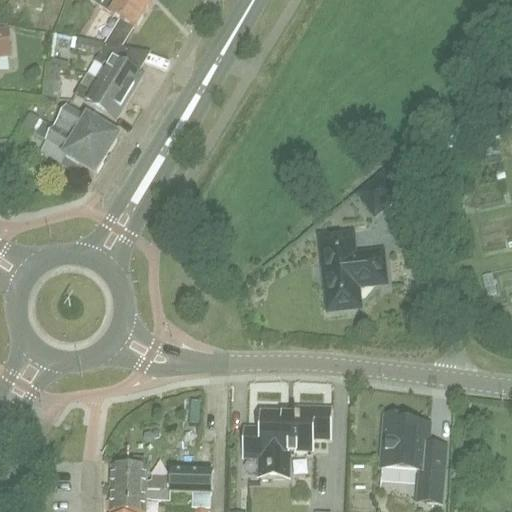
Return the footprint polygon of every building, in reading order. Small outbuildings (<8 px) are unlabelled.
[(91,0),(89,4),(110,17),(109,17),(120,24),(133,31),(150,2),(145,0),(91,0)] [(121,51),(133,31),(120,24),(105,48),(121,51)] [(0,34),(0,59),(10,59),(7,33),(0,34)] [(75,53),(98,57),(87,76),(99,83),(128,100),(141,78),(121,66),(130,53),(121,51),(105,48),(77,43),(75,53)] [(153,57),(130,53),(121,66),(141,78),(153,57)] [(57,105),(61,73),(48,71),(44,104),(57,105)] [(99,83),(87,76),(80,88),(92,95),(99,83)] [(114,123),(128,100),(99,83),(92,95),(80,88),(73,98),(114,123)] [(60,121),(56,128),(75,139),(72,144),(81,149),(84,145),(106,158),(118,139),(87,120),(86,122),(67,110),(60,121)] [(29,115),(20,130),(32,137),(41,122),(29,115)] [(55,131),(47,144),(56,150),(65,155),(63,159),(66,161),(62,167),(74,174),(78,168),(94,178),(106,158),(84,145),(81,149),(72,144),(75,139),(56,128),(55,131)] [(411,187),(416,183),(398,161),(387,171),(405,192),(411,187)] [(380,176),(356,196),(375,218),(398,199),(380,176)] [(330,285),(326,291),(328,313),(358,309),(355,288),(383,285),(380,255),(357,258),(354,236),(320,241),(322,262),(328,266),(330,285)] [(205,270),(192,264),(187,274),(201,279),(205,270)] [(261,433),(245,433),(244,461),(260,461),(260,481),(288,482),(289,455),(312,456),(312,441),(329,441),(330,413),(297,412),(297,419),(262,418),(261,433)] [(383,471),(418,475),(415,505),(440,508),(446,450),(427,448),(429,428),(405,426),(405,423),(402,419),(391,418),(388,421),(383,471)] [(184,471),(183,481),(154,480),(154,484),(148,484),(149,470),(145,470),(145,463),(128,462),(128,470),(112,470),(111,492),(171,495),(192,496),(211,497),(212,497),(213,473),(199,472),(184,471)] [(171,505),(171,495),(111,492),(110,511),(145,511),(146,504),(171,505)]
